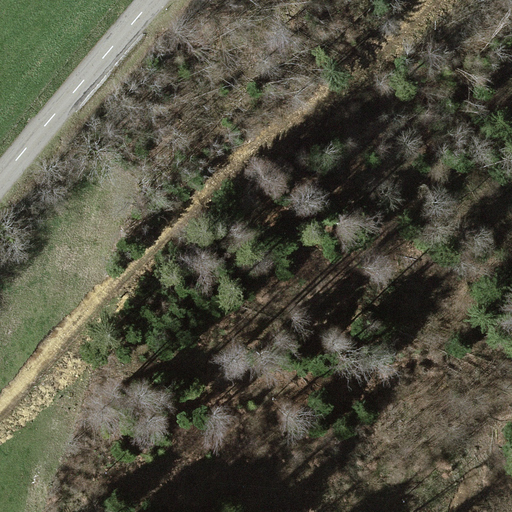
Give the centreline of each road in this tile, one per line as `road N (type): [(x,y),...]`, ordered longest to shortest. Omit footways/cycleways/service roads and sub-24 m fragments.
road 1 (track): [(0,407),(210,186),(433,0)]
road 2 (secondary): [(0,179),(152,0)]
road 3 (track): [(458,511),(511,401)]
